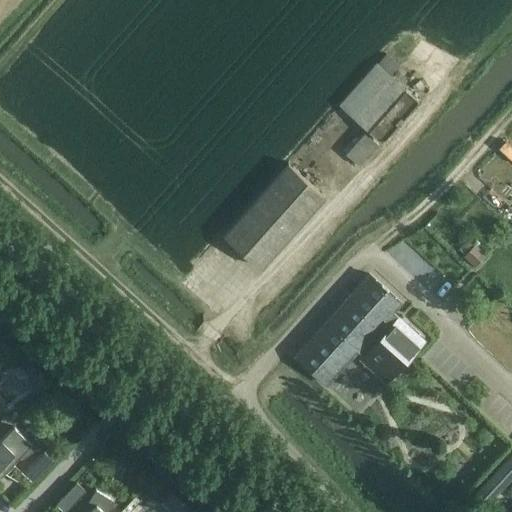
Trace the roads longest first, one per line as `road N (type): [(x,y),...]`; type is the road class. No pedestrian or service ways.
road 1 (tertiary): [(306,511),(0,235)]
road 2 (track): [(197,355),(0,177)]
